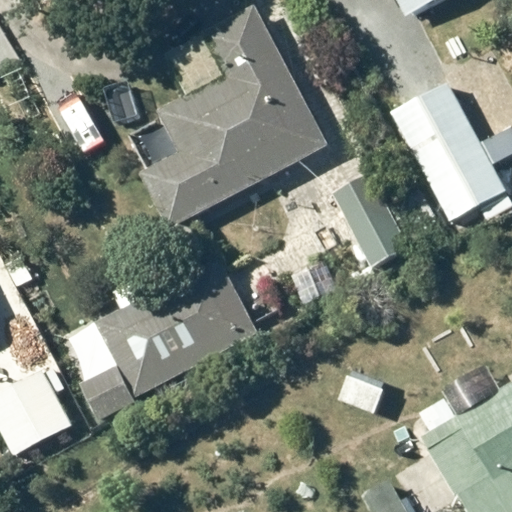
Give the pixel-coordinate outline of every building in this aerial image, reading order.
[(398,0),(408,19),(446,0),(398,0)] [(332,152),(261,11),(165,59),(188,106),(94,153),(113,190),(140,177),(168,234),(332,152)] [(488,220),(511,208),(511,93),(497,63),(394,113),(449,227),(483,210),(488,220)] [(446,238),(423,191),(385,210),(407,257),(446,238)] [(260,335),(223,266),(101,331),(137,399),(260,335)] [(324,266),(297,281),(315,312),(341,296),(324,266)] [(104,350),(90,325),(58,342),(71,368),(104,350)] [(55,370),(42,377),(35,364),(0,382),(0,423),(16,454),(68,427),(53,397),(66,390),(55,370)] [(442,433),(434,437),(479,511),(511,511),(511,392),(509,394),(494,370),(428,411),(442,433)] [(390,392),(345,376),(336,402),(381,419),(390,392)] [(416,511),(397,477),(365,494),(374,511),(416,511)]
